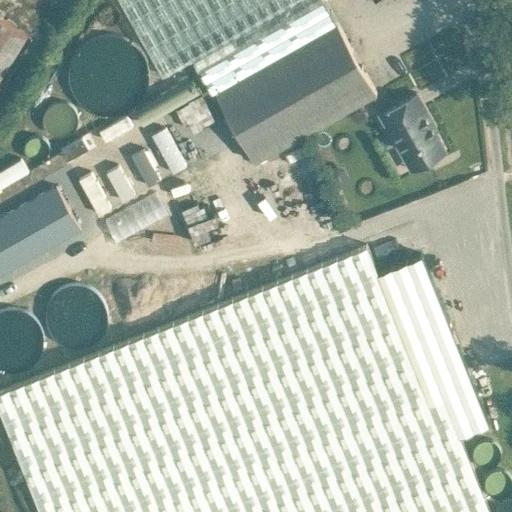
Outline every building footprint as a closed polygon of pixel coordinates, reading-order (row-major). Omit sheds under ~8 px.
[(255,160),(377,91),(326,0),(121,0),(163,73),(193,57),(212,91),(216,89),(255,160)] [(0,78),(28,34),(0,16),(0,78)] [(464,19),(449,35),(459,44),(474,28),(464,19)] [(417,44),(434,39),(431,29),(414,34),(417,44)] [(447,149),(431,121),(433,119),(417,91),(380,112),(412,168),(447,149)] [(138,115),(106,127),(111,140),(143,127),(138,115)] [(190,130),(169,136),(172,148),(193,143),(190,130)] [(56,156),(61,168),(95,154),(90,141),(56,156)] [(152,149),(119,160),(123,172),(156,160),(152,149)] [(12,180),(17,192),(46,179),(40,168),(12,180)] [(78,199),(98,189),(94,181),(74,191),(78,199)] [(0,271),(82,228),(58,184),(0,215),(0,271)] [(491,511),(460,433),(490,421),(423,252),(378,270),(367,242),(0,388),(0,406),(42,511),(491,511)]
